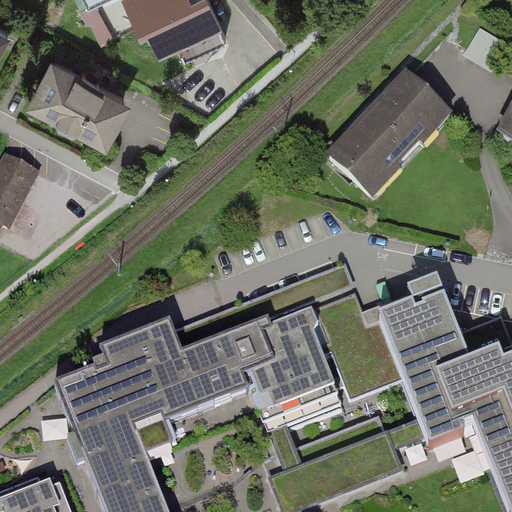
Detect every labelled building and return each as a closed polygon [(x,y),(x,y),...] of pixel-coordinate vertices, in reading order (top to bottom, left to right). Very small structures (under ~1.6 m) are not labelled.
[(186,54),(227,34),(219,19),(223,17),(215,0),(85,0),(89,7),(102,0),(128,0),(142,27),(149,24),(160,46),(178,37),(186,54)] [(0,47),(11,27),(0,20),(0,47)] [(133,91),(52,50),(27,98),(108,140),(133,91)] [(327,156),(370,198),(443,123),(400,81),(327,156)] [(511,120),(502,138),(511,144),(511,120)] [(35,177),(3,160),(0,164),(0,226),(7,230),(35,177)] [(348,265),(105,357),(111,373),(56,393),(101,511),(159,511),(132,439),(254,393),(299,511),(301,511),(404,474),(396,454),(417,446),(366,313),(348,265)] [(421,292),(366,313),(417,446),(421,457),(476,437),(504,511),(511,511),(511,355),(468,372),(442,305),(427,310),(421,292)] [(0,511),(54,511),(46,489),(0,506),(0,511)]
